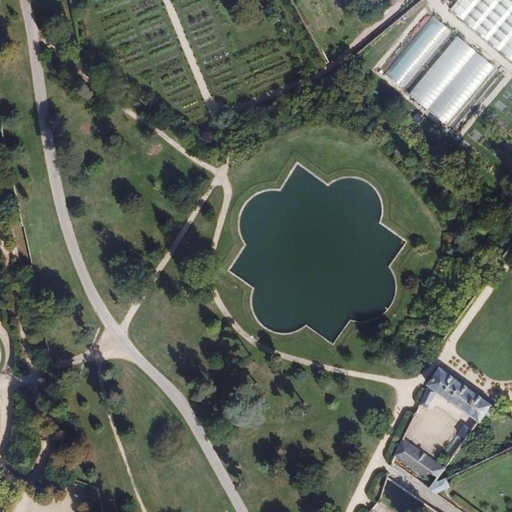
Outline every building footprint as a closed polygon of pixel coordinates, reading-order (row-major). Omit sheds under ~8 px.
[(511,62),(511,0),(454,0),(446,10),(510,64),(511,62)] [(452,31),(432,15),(385,73),(405,89),(452,31)] [(498,68),(460,37),(411,95),(449,127),(498,68)] [(439,367),(427,387),(428,388),(419,404),(429,409),(437,392),(473,418),(477,422),(480,424),(486,416),(492,407),(494,404),(439,367)] [(465,440),(472,430),(465,425),(458,435),(465,440)] [(445,469),(403,439),(395,456),(433,484),(436,480),(445,469)] [(436,480),(433,484),(429,489),(436,495),(450,488),(446,479),(438,483),(436,480)]
